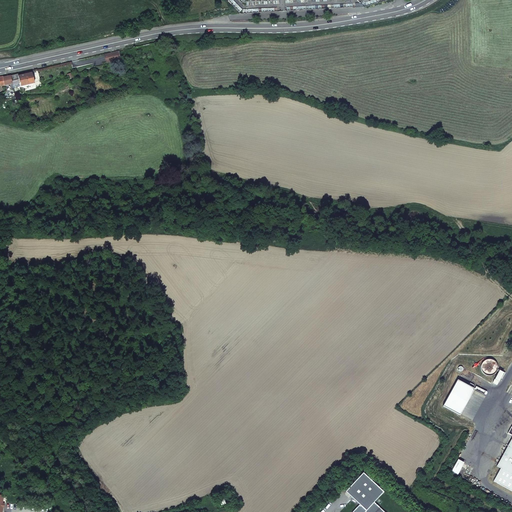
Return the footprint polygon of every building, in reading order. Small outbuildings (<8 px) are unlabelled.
[(152,52),(150,44),(137,47),(139,55),(152,52)] [(119,51),(105,54),(106,61),(107,61),(120,58),(119,51)] [(18,74),(3,77),(3,76),(0,76),(0,86),(5,85),(7,92),(10,91),(13,91),(13,88),(34,83),(31,72),(27,72),(24,73),(25,74),(18,76),(18,74)] [(503,469),(511,452),(511,445),(509,443),(497,465),(501,467),(503,469)] [(511,511),(511,452),(503,469),(511,473),(511,511)] [(452,470),(458,473),(464,462),(458,459),(452,470)] [(511,473),(503,469),(501,467),(493,481),(511,491),(511,473)] [(363,472),(345,491),(366,510),(364,511),(384,511),(374,502),(383,491),(363,472)]
